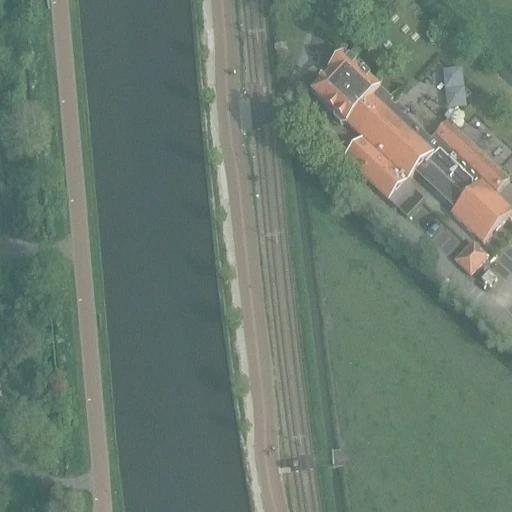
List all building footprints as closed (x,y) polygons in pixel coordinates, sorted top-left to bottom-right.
[(311,94),(332,113),(334,116),(334,121),(334,122),(341,128),(341,127),(347,127),(380,90),(345,58),(329,75),(311,94)] [(344,162),(388,203),(389,204),(395,197),(412,179),(404,171),(433,140),(380,90),(347,127),(363,143),(344,162)] [(511,211),(496,197),(509,183),(448,125),(433,140),(404,171),(412,179),(451,216),(451,217),(483,247),(511,216),(511,211)] [(389,204),(400,214),(407,208),(406,207),(417,196),(407,187),(397,198),(395,197),(389,204)] [(488,260),(479,251),(472,246),(455,264),(471,278),(488,260)] [(490,290),(497,282),(489,275),(482,283),(490,290)]
